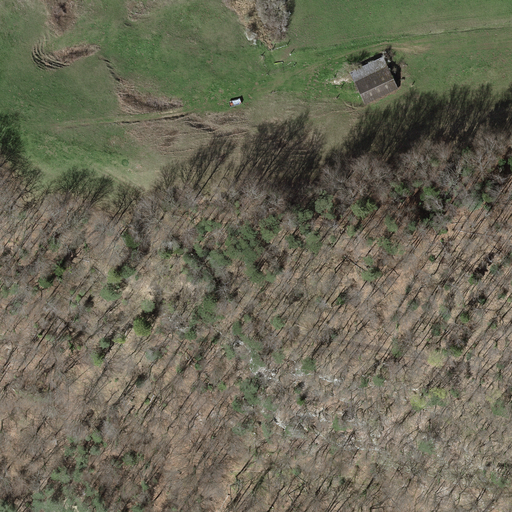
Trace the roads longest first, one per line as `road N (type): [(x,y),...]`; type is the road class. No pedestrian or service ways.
road 1 (track): [(36,132),(143,198),(266,317),(511,381)]
road 2 (track): [(36,132),(175,112),(340,55),(511,26)]
